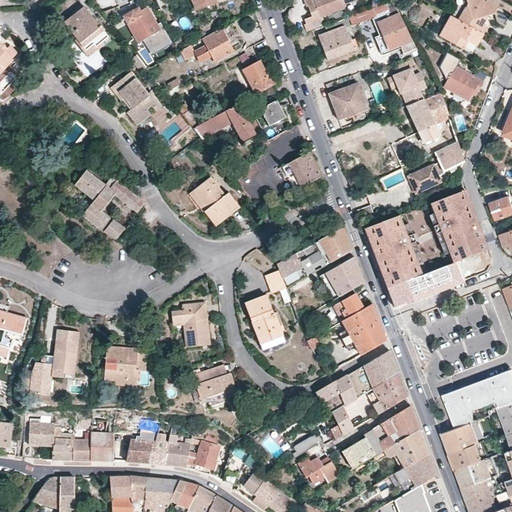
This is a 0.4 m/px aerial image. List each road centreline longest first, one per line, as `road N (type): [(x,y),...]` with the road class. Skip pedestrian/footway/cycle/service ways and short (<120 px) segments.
road 1 (residential): [(208,259),(222,276),(239,350),(281,389),(308,389),(398,340)]
road 2 (residential): [(54,94),(89,108),(116,132),(170,223),(208,259)]
road 3 (residential): [(208,259),(135,307),(109,311),(78,306),(0,268)]
road 4 (residential): [(44,470),(175,470),(214,483),(254,511)]
road 5 (secondary): [(267,0),(342,195)]
road 6 (residential): [(502,79),(469,171),(506,271)]
road 7 (residential): [(342,195),(208,259)]
road 8 (secondary): [(342,195),(389,318)]
road 9 (residential): [(389,318),(506,271)]
road 10 (secondary): [(419,394),(464,511)]
